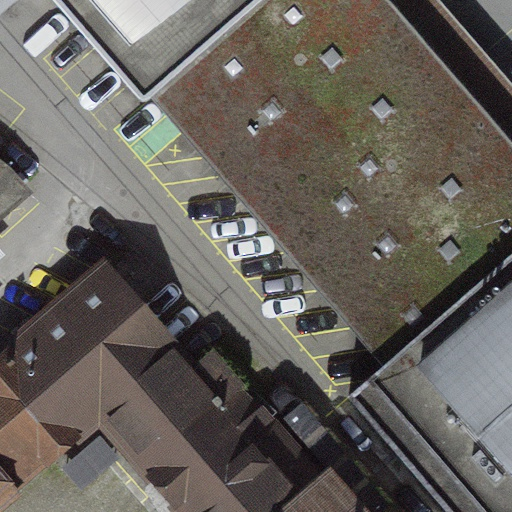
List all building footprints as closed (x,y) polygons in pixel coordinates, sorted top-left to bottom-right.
[(0,0),(0,14),(16,0),(0,0)] [(52,0),(139,100),(141,101),(142,102),(144,102),(146,102),(147,101),(151,98),(263,0),(52,0)] [(511,145),(385,0),(263,0),(151,98),(383,366),(348,397),(351,401),(511,261),(511,145)] [(0,212),(25,190),(0,166),(0,212)] [(102,256),(0,342),(0,507),(94,428),(166,511),(370,511),(325,459),(315,468),(209,345),(191,360),(102,256)] [(511,511),(511,261),(351,401),(448,511),(511,511)]
